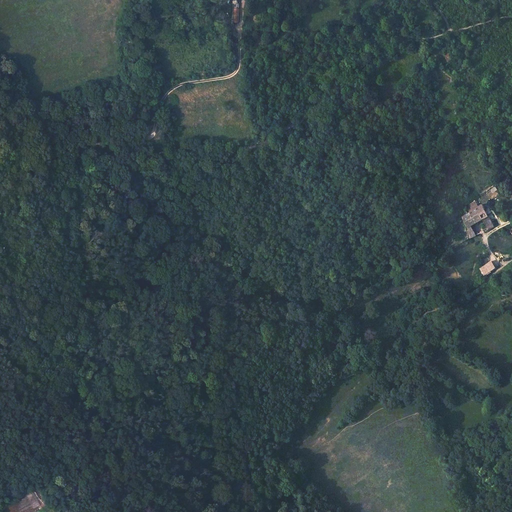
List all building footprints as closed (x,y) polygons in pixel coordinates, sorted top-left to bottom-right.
[(488,216),(482,204),(460,215),(466,227),(470,225),(482,219),(488,216)] [(494,227),(488,216),(482,219),(488,230),(494,227)] [(474,236),(470,225),(466,227),(466,240),(474,236)] [(495,269),(491,262),(480,269),(483,275),(495,269)] [(278,441),(249,463),(250,463),(250,464),(278,442),(278,441)]
